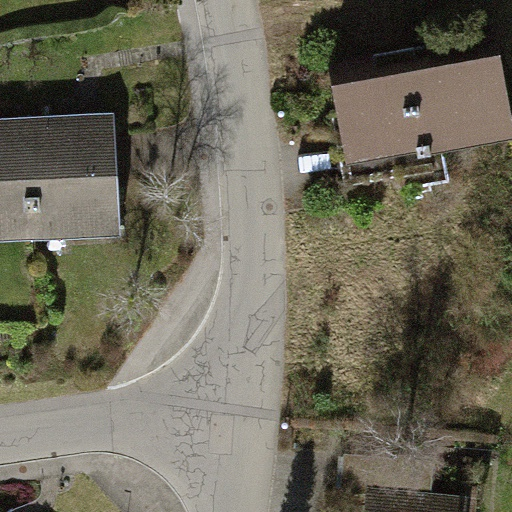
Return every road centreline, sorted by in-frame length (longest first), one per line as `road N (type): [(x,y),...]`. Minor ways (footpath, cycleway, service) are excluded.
road 1 (residential): [(232,0),(261,265),(256,403)]
road 2 (residential): [(0,440),(256,403)]
